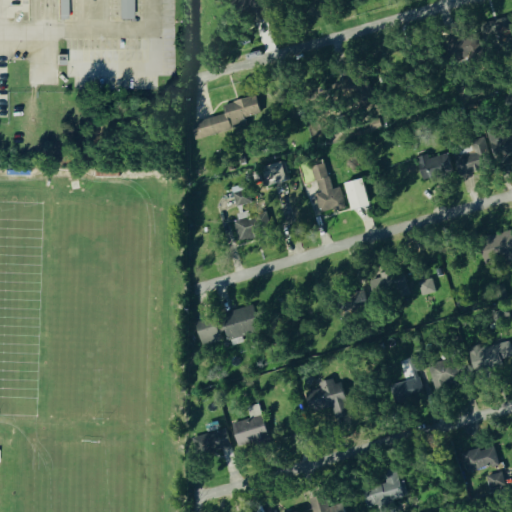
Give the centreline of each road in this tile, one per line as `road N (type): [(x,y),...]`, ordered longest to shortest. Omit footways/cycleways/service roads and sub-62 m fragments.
road 1 (residential): [(511,193),(195,287)]
road 2 (residential): [(511,404),(199,496)]
road 3 (residential): [(453,0),(198,77)]
